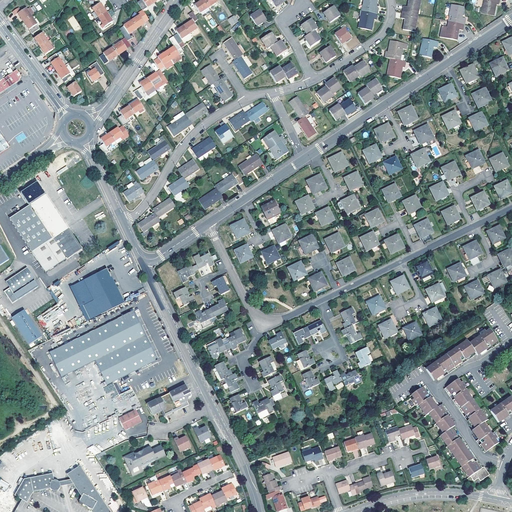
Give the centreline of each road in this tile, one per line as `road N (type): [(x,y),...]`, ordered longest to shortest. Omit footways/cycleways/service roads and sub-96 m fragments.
road 1 (residential): [(207,223),(251,310),(271,320),(511,207)]
road 2 (tertiary): [(257,511),(146,258)]
road 3 (residential): [(511,19),(303,158)]
road 4 (residential): [(511,340),(438,390),(479,455),(503,466)]
road 5 (residential): [(246,99),(199,128),(152,195),(123,221)]
road 6 (residential): [(350,511),(417,492),(495,498)]
road 7 (residential): [(179,0),(105,105)]
road 8 (residential): [(389,0),(384,32),(312,80)]
